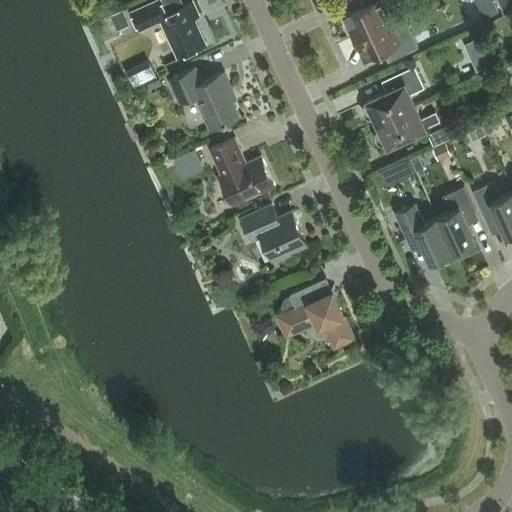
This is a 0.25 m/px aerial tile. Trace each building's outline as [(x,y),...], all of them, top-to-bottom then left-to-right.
[(195,17),(196,17),(199,15),(193,1),(167,13),(161,0),(154,0),(131,11),(140,29),(161,19),(178,56),(206,43),(195,17)] [(353,37),(392,19),(383,0),(368,0),(370,3),(346,14),(352,27),(349,28),(353,37)] [(462,0),(461,3),(478,10),(482,0),(462,0)] [(511,0),(499,0),(503,9),(511,4),(511,0)] [(123,10),(111,15),(116,26),(128,21),(123,10)] [(395,57),(418,46),(409,27),(397,29),(392,19),(353,37),(357,45),(360,44),(366,57),(390,46),(395,57)] [(478,38),(465,44),(477,71),(490,65),(478,38)] [(160,57),(137,65),(143,83),(166,75),(160,57)] [(379,122),(415,105),(410,93),(425,87),(415,65),(383,80),(388,91),(368,100),(369,100),(367,101),(366,102),(364,104),(364,105),(363,106),(363,108),(363,109),(363,111),(364,113),(365,114),(367,116),(369,117),(370,118),(372,118),(374,118),(376,117),(379,122)] [(229,91),(233,89),(224,71),(202,81),(195,67),(170,78),(180,102),(196,95),(210,128),(240,114),(229,91)] [(160,78),(148,83),(151,89),(162,84),(160,78)] [(389,144),(440,120),(436,111),(422,118),(415,105),(379,122),(381,127),(379,128),(378,129),(377,130),(376,132),(376,133),(376,134),(376,136),(376,138),(377,139),(377,141),(379,142),(381,143),(382,144),(383,144),(385,144),(387,144),(389,144)] [(433,145),(457,134),(452,123),(428,134),(433,145)] [(481,126),(469,132),(473,141),(486,135),(481,126)] [(276,186),(262,155),(247,162),(235,137),(211,148),(222,173),(220,174),(233,203),(261,190),(262,192),(276,186)] [(438,159),(451,153),(446,142),(433,148),(438,159)] [(195,148),(173,158),(179,170),(179,171),(201,161),(195,148)] [(408,157),(394,164),(401,177),(415,171),(408,157)] [(511,232),(511,189),(500,195),(493,180),(473,189),(485,215),(496,210),(507,235),(511,232)] [(437,215),(453,250),(476,240),(465,215),(476,210),(464,185),(443,194),(450,210),(437,215)] [(453,250),(437,215),(425,221),(416,202),(395,212),(408,241),(419,236),(431,261),(453,250)] [(290,252),(307,244),(292,210),(278,216),(272,203),(243,216),(252,237),(262,233),(274,261),(291,254),(290,252)] [(352,337),(324,277),(290,293),(291,295),(285,298),(282,306),(285,312),(279,315),(288,333),(306,325),(310,335),(321,340),(331,335),(335,345),(352,337)]
